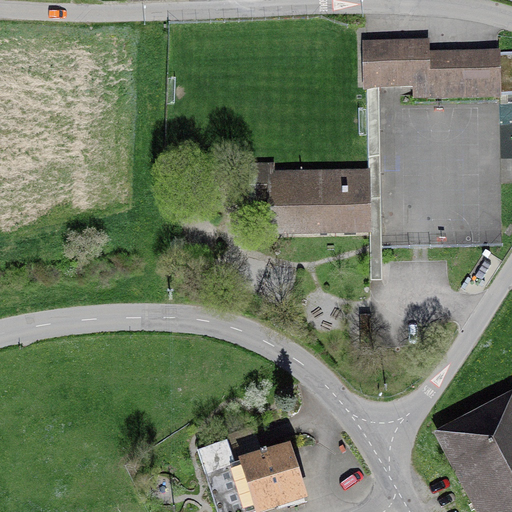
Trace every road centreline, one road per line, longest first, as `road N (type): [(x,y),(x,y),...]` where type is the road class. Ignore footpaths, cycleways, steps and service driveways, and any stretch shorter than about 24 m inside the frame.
road 1 (residential): [(0,10),(412,5),(511,20)]
road 2 (tertiary): [(0,334),(127,316),(238,328),(313,372),(373,449)]
road 3 (residential): [(511,269),(433,385),(373,449)]
